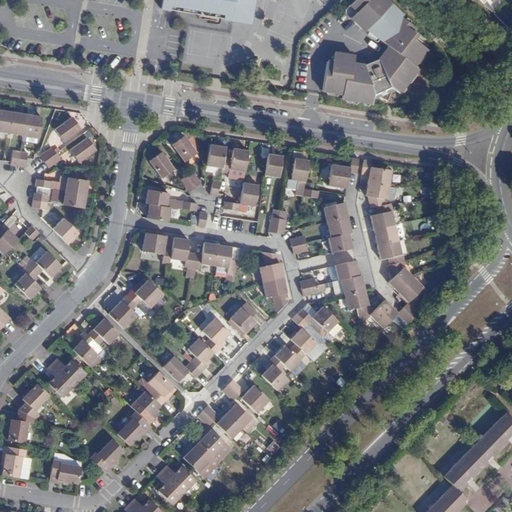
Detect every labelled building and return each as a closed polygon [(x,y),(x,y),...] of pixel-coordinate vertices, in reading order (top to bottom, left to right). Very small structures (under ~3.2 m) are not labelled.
[(162,0),(161,9),(232,21),(235,3),(253,6),(253,0),(162,0)] [(413,32),(415,28),(415,27),(401,17),(403,16),(386,0),(354,0),(350,5),(354,9),(356,7),(359,10),(351,18),(365,32),(366,30),(382,42),(392,49),(389,53),(386,50),(384,52),(379,59),(376,60),(371,63),(364,65),(357,64),(356,69),(352,68),(353,64),(354,56),(333,53),(332,62),(327,61),(326,68),(322,91),(342,94),(373,99),(378,97),(386,101),(390,93),(395,90),(399,94),(404,88),(418,69),(414,66),(417,62),(427,49),(413,39),(417,35),(413,32)] [(250,24),(253,6),(235,3),(232,21),(250,24)] [(342,94),(341,99),(372,104),(373,99),(342,94)] [(0,131),(7,133),(11,112),(0,110),(0,131)] [(11,112),(7,133),(23,136),(26,114),(11,112)] [(41,117),(26,114),(23,136),(38,138),(41,117)] [(51,130),(61,142),(78,130),(69,117),(51,130)] [(171,145),(184,162),(197,153),(184,136),(171,145)] [(85,140),(68,153),(77,165),(94,153),(85,140)] [(171,145),(166,148),(179,166),(184,162),(171,145)] [(207,166),(222,168),(224,157),(225,147),(210,145),(207,166)] [(44,162),(56,153),(52,147),(43,154),(40,156),(44,162)] [(179,166),(166,148),(161,152),(174,169),(179,166)] [(237,171),(245,172),(248,151),(233,148),(231,158),(229,169),(237,171)] [(11,162),(10,165),(18,166),(20,152),(13,150),(11,162)] [(20,152),(18,166),(25,167),(27,158),(27,153),(20,152)] [(161,178),(174,169),(161,152),(149,161),(161,178)] [(60,159),(56,153),(44,162),(48,168),(51,166),(60,159)] [(268,154),(265,175),(279,177),(282,156),(268,154)] [(224,157),(222,168),(221,172),(229,174),(229,169),(231,158),(224,157)] [(328,186),(346,189),(348,180),(349,172),(356,173),(359,159),(351,157),(350,167),(331,164),(328,186)] [(294,195),(302,196),(304,189),(305,182),(308,161),(294,158),(291,180),(287,179),(286,189),(295,190),(294,195)] [(370,167),(369,175),(368,179),(368,182),(389,186),(391,170),(370,167)] [(186,175),(195,187),(201,183),(199,180),(192,171),(186,175)] [(186,189),(189,192),(195,187),(186,175),(180,180),(186,189)] [(66,191),(87,195),(89,181),(68,178),(66,191)] [(44,180),(36,179),(35,186),(37,187),(50,189),(51,181),(44,180)] [(211,188),(210,195),(217,196),(218,194),(220,182),(212,181),(211,188)] [(389,186),(368,182),(365,196),(367,196),(369,202),(370,208),(376,207),(387,204),(386,199),(387,197),(394,198),(396,187),(389,186)] [(243,183),(239,204),(255,206),(258,185),(243,183)] [(317,198),(318,191),(312,190),(304,189),(302,196),(317,198)] [(64,205),(85,209),(87,195),(66,191),(64,205)] [(151,204),(155,205),(172,208),(174,200),(175,194),(153,191),(151,204)] [(37,193),(34,193),(33,200),(47,203),(49,195),(37,193)] [(46,210),(47,203),(33,200),(32,203),(32,207),(40,209),(46,210)] [(174,200),(172,208),(176,209),(181,209),(183,201),(174,200)] [(181,209),(196,211),(197,204),(190,202),(183,201),(181,209)] [(239,204),(224,201),(223,209),(238,211),(239,204)] [(327,222),(347,218),(346,210),(344,202),(323,207),(327,222)] [(387,204),(376,207),(378,214),(370,216),(372,224),(373,229),(394,224),(391,211),(392,211),(390,203),(387,204)] [(155,205),(153,219),(174,223),(176,209),(172,208),(155,205)] [(272,209),(271,217),(278,218),(279,211),(272,209)] [(278,218),(276,233),(283,234),(284,229),(287,212),(279,211),(278,218)] [(200,212),(197,226),(205,227),(207,213),(200,212)] [(287,212),(284,229),(289,230),(292,213),(287,212)] [(271,217),(268,232),(276,233),(278,218),(271,217)] [(330,237),(349,233),(351,233),(349,224),(347,218),(327,222),(330,237)] [(53,230),(68,245),(79,234),(64,219),(53,230)] [(394,224),(373,229),(375,239),(377,246),(398,241),(394,224)] [(1,226),(0,226),(0,245),(6,251),(10,248),(21,236),(11,226),(6,231),(1,226)] [(31,226),(28,229),(24,233),(34,242),(40,235),(31,226)] [(170,259),(172,250),(164,248),(166,236),(155,234),(145,233),(142,251),(163,255),(162,263),(169,264),(170,259)] [(328,238),(331,253),(352,248),(349,237),(349,233),(330,237),(328,238)] [(293,238),(290,239),(291,247),(306,243),(304,236),(293,238)] [(192,266),(194,252),(187,251),(189,240),(185,239),(174,238),(172,250),(170,259),(185,261),(185,265),(192,266)] [(398,241),(377,246),(379,253),(380,260),(388,258),(390,265),(402,262),(404,262),(402,254),(401,255),(398,241)] [(214,266),(217,245),(207,243),(203,242),(202,253),(194,252),(192,266),(199,268),(200,264),(214,266)] [(306,243),(291,247),(293,254),(297,253),(307,250),(306,243)] [(236,266),(237,259),(229,258),(231,247),(227,246),(217,245),(214,266),(215,266),(214,276),(226,278),(226,280),(233,281),(236,266)] [(31,259),(26,264),(37,274),(42,269),(51,277),(61,266),(46,251),(35,263),(31,259)] [(262,283),(283,278),(278,255),(262,252),(265,266),(259,267),(262,283)] [(337,280),(358,275),(357,268),(355,260),(334,265),(337,280)] [(402,262),(390,265),(387,266),(389,273),(390,279),(388,283),(398,292),(413,277),(403,267),(402,262)] [(37,274),(26,264),(21,269),(25,273),(14,284),(29,299),(40,288),(31,280),(37,274)] [(337,280),(334,265),(328,267),(331,282),(337,280)] [(314,278),(312,270),(301,273),(303,281),(314,278)] [(343,295),(364,290),(363,283),(361,275),(358,275),(337,280),(331,282),(335,297),(343,295)] [(413,277),(398,292),(403,298),(407,302),(423,287),(413,277)] [(272,296),(276,314),(288,303),(283,278),(262,283),(266,298),(272,296)] [(314,278),(303,281),(299,281),(301,289),(315,286),(314,278)] [(131,290),(126,295),(136,306),(142,300),(150,308),(163,295),(147,280),(134,293),(131,290)] [(315,286),(301,289),(303,296),(306,295),(325,291),(323,284),(315,286)] [(363,321),(369,315),(373,310),(368,305),(366,298),(364,290),(343,295),(344,298),(346,306),(347,310),(356,308),(357,315),(363,321)] [(120,301),(107,314),(123,329),(136,316),(131,311),(136,306),(126,295),(120,301)] [(346,306),(344,298),(338,299),(340,308),(346,306)] [(382,328),(397,313),(389,305),(384,300),(373,310),(369,315),(382,328)] [(251,318),(256,312),(246,302),(229,319),(245,334),(256,323),(251,318)] [(418,313),(407,302),(402,308),(413,318),(418,313)] [(311,317),(302,308),(297,314),(307,324),(321,338),(327,332),(332,338),(342,328),(336,322),(337,321),(322,306),(311,317)] [(413,318),(402,308),(397,313),(407,323),(413,318)] [(0,321),(4,325),(10,319),(0,309),(0,321)] [(307,324),(297,314),(291,319),(301,328),(290,339),(295,344),(305,354),(316,343),(302,329),(307,324)] [(212,352),(214,354),(219,348),(216,345),(229,332),(213,317),(200,330),(208,338),(203,343),(212,352)] [(119,333),(103,318),(93,329),(87,335),(95,342),(98,345),(103,340),(108,344),(119,333)] [(316,343),(305,354),(314,362),(330,346),(327,343),(321,338),(307,324),(302,329),(316,343)] [(95,342),(87,335),(84,331),(79,337),(82,340),(77,345),(77,346),(72,350),(94,371),(103,361),(89,347),(95,342)] [(327,332),(321,338),(327,343),(332,338),(327,332)] [(82,340),(79,337),(73,342),(77,346),(77,345),(82,340)] [(194,356),(189,361),(199,372),(205,366),(201,363),(207,357),(212,352),(203,343),(197,337),(186,348),(194,356)] [(89,347),(103,361),(109,355),(98,345),(95,342),(89,347)] [(285,345),(274,356),(286,367),(289,371),(305,354),(295,344),(289,349),(285,345)] [(172,356),(162,367),(177,382),(188,371),(194,377),(199,372),(189,361),(184,367),(172,356)] [(286,367),(274,356),(269,361),(274,366),(263,377),(278,392),(289,381),(281,373),(286,367)] [(210,361),(207,357),(201,363),(205,366),(210,361)] [(65,366),(57,359),(52,364),(73,385),(85,373),(71,360),(65,366)] [(61,397),(73,385),(52,364),(47,369),(55,377),(48,384),(61,397)] [(173,386),(158,371),(147,382),(143,378),(137,384),(145,391),(160,406),(165,400),(162,397),(173,386)] [(492,376),(487,381),(491,385),(495,380),(492,376)] [(243,390),(232,380),(227,385),(237,395),(243,390)] [(34,411),(49,395),(37,384),(30,391),(23,398),(22,399),(26,403),(18,410),(37,420),(40,415),(34,411)] [(237,395),(227,385),(222,390),(223,392),(232,401),(237,395)] [(240,398),(256,413),(269,400),(253,385),(240,398)] [(23,398),(30,391),(28,390),(25,392),(21,396),(23,398)] [(150,416),(160,406),(145,391),(135,401),(143,408),(138,414),(148,424),(153,419),(150,416)] [(235,404),(225,414),(241,429),(245,433),(255,423),(235,404)] [(209,407),(207,405),(202,411),(212,421),(218,415),(209,407)] [(18,410),(17,420),(11,419),(11,421),(9,430),(7,440),(24,443),(27,422),(35,424),(37,420),(18,410)] [(207,426),(212,421),(202,411),(197,416),(199,417),(207,426)] [(149,425),(148,424),(138,414),(135,412),(130,417),(132,419),(117,434),(129,445),(141,433),(149,425)] [(511,418),(506,412),(495,423),(509,436),(511,435),(511,418)] [(241,429),(225,414),(215,424),(231,439),(241,429)] [(442,419),(439,423),(444,428),(447,424),(442,419)] [(207,426),(211,429),(226,444),(231,439),(215,424),(212,421),(207,426)] [(509,436),(495,423),(485,434),(501,449),(509,441),(506,439),(509,436)] [(195,440),(198,442),(211,429),(207,426),(194,439),(195,440)] [(206,450),(213,457),(226,444),(211,429),(198,442),(206,450)] [(432,430),(428,433),(433,439),(437,435),(432,430)] [(501,449),(485,434),(474,444),(488,458),(490,456),(493,458),(501,449)] [(109,465),(124,451),(112,439),(97,454),(95,453),(90,458),(103,472),(109,465)] [(198,442),(195,440),(190,445),(192,447),(182,457),(198,473),(203,478),(218,463),(213,457),(206,450),(198,442)] [(226,444),(213,457),(218,463),(231,450),(226,444)] [(488,458),(474,444),(464,455),(480,471),(488,462),(486,460),(488,458)] [(2,475),(18,478),(21,457),(24,457),(25,450),(6,447),(3,465),(2,475)] [(480,471),(464,455),(453,465),(467,479),(470,476),(472,479),(480,471)] [(24,457),(21,457),(18,478),(29,479),(32,459),(24,457)] [(73,483),(78,484),(80,467),(60,464),(60,461),(52,460),(49,479),(67,482),(73,483)] [(467,479),(453,465),(443,476),(452,486),(459,492),(467,483),(465,481),(467,479)] [(174,474),(166,466),(164,469),(161,471),(183,492),(190,485),(195,480),(181,467),(174,474)] [(398,474),(393,469),(389,472),(394,477),(398,474)] [(171,504),(183,492),(161,471),(159,474),(156,476),(164,484),(157,491),(171,504)] [(190,485),(183,492),(187,497),(194,490),(190,485)] [(452,486),(442,496),(457,511),(465,503),(463,501),(465,498),(459,492),(452,486)] [(456,511),(457,511),(442,496),(432,507),(436,511),(456,511)] [(142,507),(134,499),(132,501),(129,504),(136,511),(161,511),(149,500),(142,507)]
